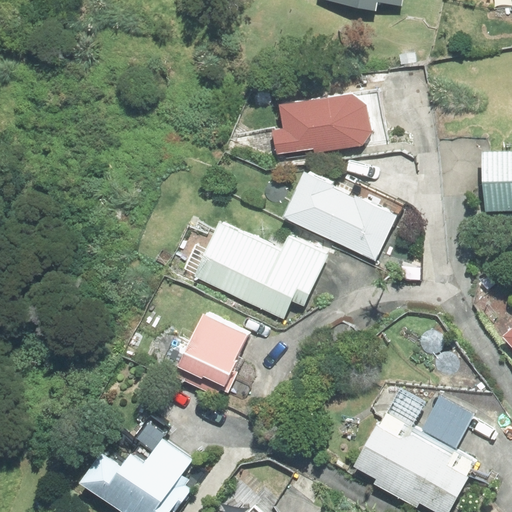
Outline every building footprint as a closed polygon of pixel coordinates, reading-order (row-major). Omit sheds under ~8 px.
[(322,0),(321,3),(375,15),(377,6),(401,10),(403,0),(322,0)] [(283,112),(286,134),(277,135),(280,159),(317,154),(317,157),(365,151),(376,137),(372,112),(358,102),(283,112)] [(511,159),(487,159),(487,217),(511,216),(511,159)] [(288,224),(377,266),(397,222),(308,180),(288,224)] [(197,281),(283,321),(292,302),(308,310),(330,260),(293,243),(286,258),(221,229),(197,281)] [(208,322),(182,376),(207,388),(208,385),(230,396),(243,369),(240,368),(252,344),(208,322)] [(390,411),(400,392),(385,384),(370,410),(385,419),(390,411)] [(435,415),(470,434),(481,414),(446,394),(435,415)] [(379,485),(376,489),(418,511),(419,511),(422,508),(429,511),(457,511),(472,483),(471,482),(478,469),(457,458),(455,463),(415,441),(419,434),(390,418),(382,434),(379,432),(357,474),(379,485)] [(92,478),(93,479),(85,492),(113,511),(182,511),(195,494),(183,486),(197,465),(168,445),(152,469),(140,461),(130,475),(106,460),(103,466),(101,465),(98,466),(93,475),(92,478)]
